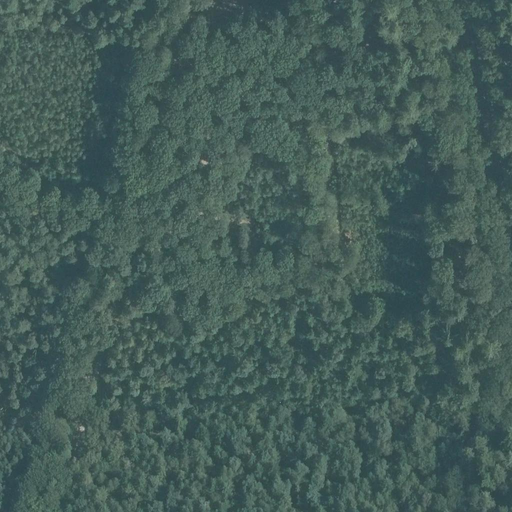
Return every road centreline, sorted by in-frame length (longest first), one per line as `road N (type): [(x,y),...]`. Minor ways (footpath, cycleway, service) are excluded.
road 1 (track): [(143,184),(60,511)]
road 2 (secondary): [(511,224),(462,0)]
road 3 (track): [(187,0),(143,184)]
road 4 (track): [(0,141),(57,179),(143,184)]
